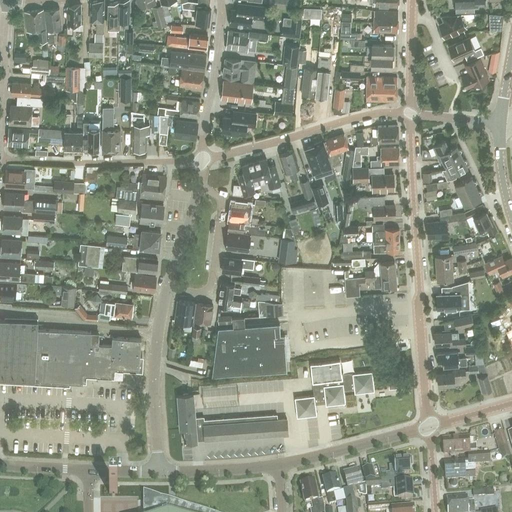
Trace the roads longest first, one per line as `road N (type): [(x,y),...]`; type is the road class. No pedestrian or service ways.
road 1 (residential): [(429,428),(410,113)]
road 2 (residential): [(200,160),(379,112),(410,113)]
road 3 (residential): [(0,165),(200,160)]
road 4 (residential): [(166,287),(153,359),(157,471)]
road 5 (residential): [(200,160),(221,0)]
road 6 (residential): [(166,287),(199,291),(211,282),(221,202),(198,185)]
road 7 (residential): [(281,468),(429,428)]
road 8 (residential): [(157,471),(281,468)]
